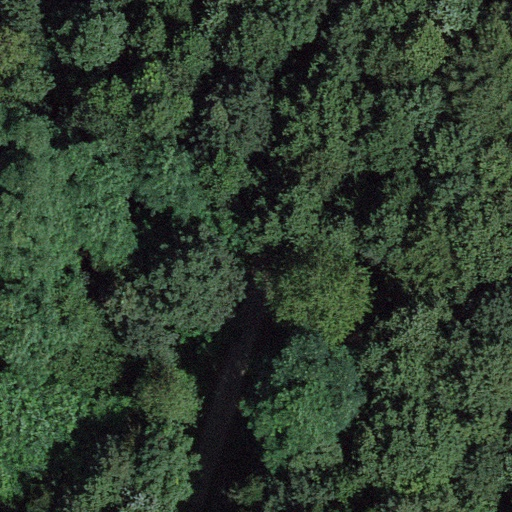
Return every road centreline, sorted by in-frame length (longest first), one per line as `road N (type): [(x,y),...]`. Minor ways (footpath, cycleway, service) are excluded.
road 1 (track): [(181,511),(229,343),(369,0)]
road 2 (track): [(229,343),(346,362),(511,304)]
